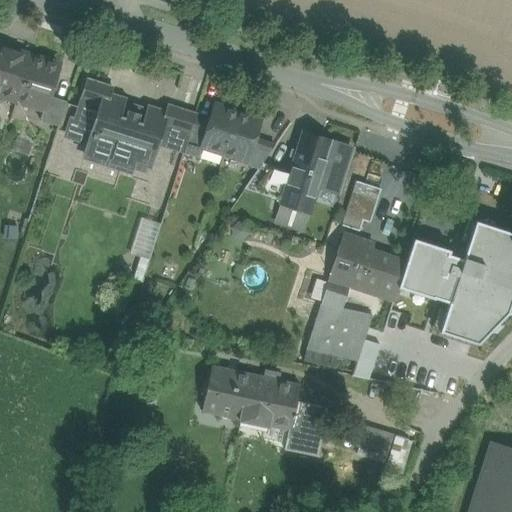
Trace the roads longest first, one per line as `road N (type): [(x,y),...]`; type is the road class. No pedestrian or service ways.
road 1 (secondary): [(45,0),(511,146)]
road 2 (track): [(511,345),(443,418),(399,511)]
